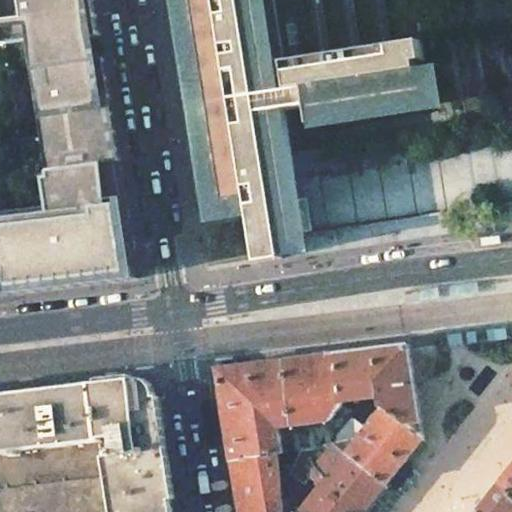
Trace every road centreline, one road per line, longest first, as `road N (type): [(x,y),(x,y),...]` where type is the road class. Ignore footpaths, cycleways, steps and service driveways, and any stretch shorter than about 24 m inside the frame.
road 1 (secondary): [(511,262),(176,308)]
road 2 (residential): [(176,308),(127,0)]
road 3 (residential): [(213,511),(176,308)]
road 4 (secondary): [(176,308),(0,330)]
